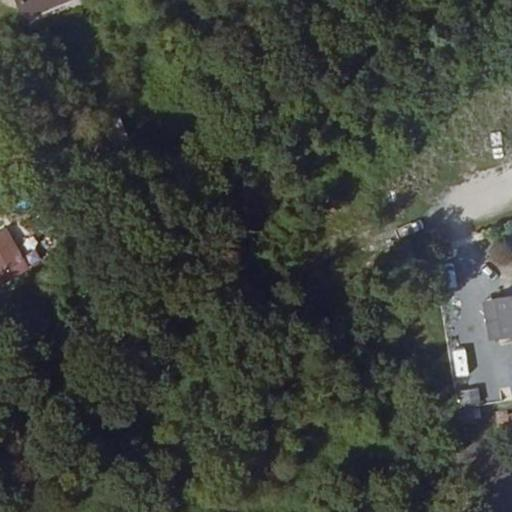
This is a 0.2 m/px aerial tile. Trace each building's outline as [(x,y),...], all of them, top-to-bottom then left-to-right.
[(66,0),(18,0),(26,17),(66,0)] [(128,137),(119,117),(103,125),(112,145),(128,137)] [(128,137),(112,145),(101,150),(106,161),(133,149),(128,137)] [(106,161),(98,143),(84,151),(94,167),(106,161)] [(3,230),(0,232),(0,249),(11,244),(3,230)] [(0,283),(25,268),(11,244),(0,249),(0,283)] [(511,325),(511,292),(499,294),(503,327),(511,325)] [(481,389),(460,389),(460,405),(482,404),(481,389)]
